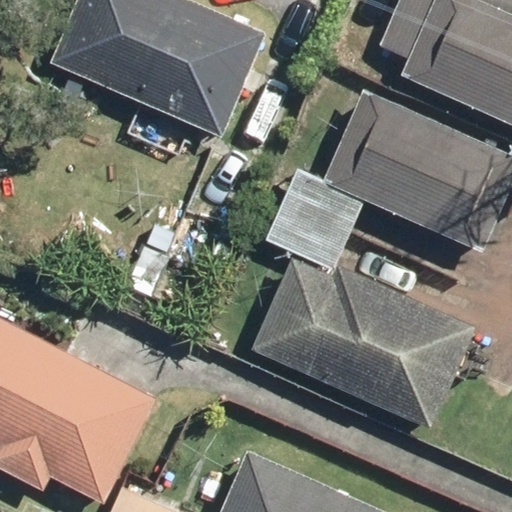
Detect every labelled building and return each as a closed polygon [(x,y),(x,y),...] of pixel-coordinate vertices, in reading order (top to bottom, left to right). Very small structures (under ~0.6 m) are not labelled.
[(281,28),(218,0),(90,0),(65,57),(234,132),(281,28)] [(418,58),(412,73),(511,115),(511,4),(501,0),(409,0),(390,46),(418,58)] [(278,242),(304,252),(266,344),(446,418),(488,317),(350,260),(376,198),(500,249),(511,219),(511,135),(379,80),(340,175),(311,163),(278,242)] [(168,397),(0,306),(0,435),(10,440),(0,462),(57,487),(61,478),(121,505),(117,511),(196,511),(130,483),(168,397)] [(404,511),(408,505),(265,440),(232,511),(404,511)]
